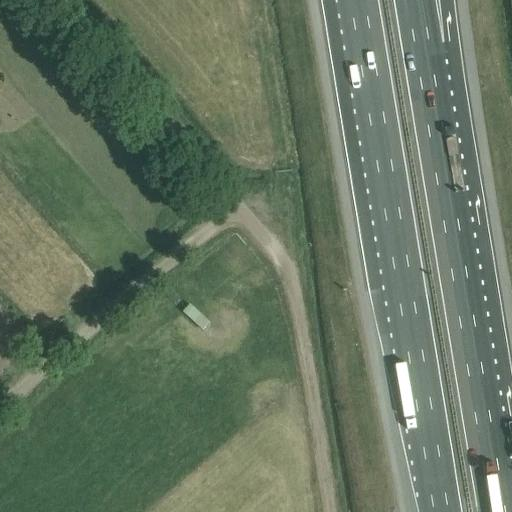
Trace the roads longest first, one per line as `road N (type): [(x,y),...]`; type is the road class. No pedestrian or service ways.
road 1 (motorway): [(357,0),(441,511)]
road 2 (motorway): [(498,511),(422,49)]
road 3 (unclassified): [(270,244),(57,0)]
road 4 (track): [(0,409),(234,205)]
road 5 (track): [(330,511),(297,305),(285,263),(270,244)]
